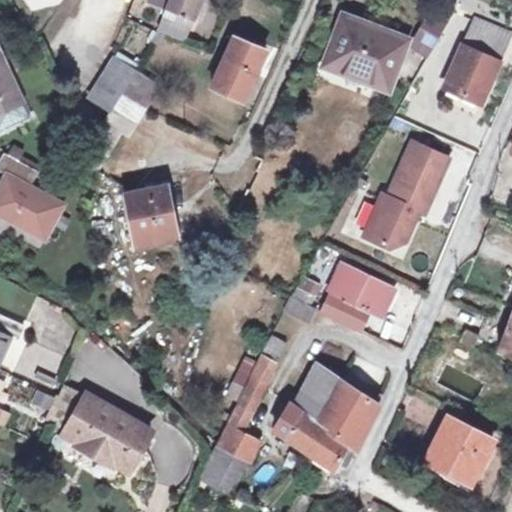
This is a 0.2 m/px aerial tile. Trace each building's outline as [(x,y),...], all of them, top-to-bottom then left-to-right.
[(151,0),(150,3),(166,9),(169,0),(151,0)] [(201,0),(169,0),(166,9),(158,31),(186,43),(201,0)] [(412,46),(429,56),(447,25),(429,16),(412,46)] [(368,74),(391,83),(407,41),(345,17),(327,65),(366,80),(368,74)] [(511,36),(476,20),(465,46),(501,62),(511,36)] [(244,102),(267,51),(235,36),(212,87),(244,102)] [(501,62),(465,46),(447,88),(483,103),(501,62)] [(0,115),(25,104),(0,50),(0,115)] [(119,52),(114,58),(136,72),(140,64),(119,52)] [(89,97),(111,111),(136,72),(114,58),(89,97)] [(160,87),(136,72),(120,97),(147,108),(160,87)] [(391,83),(368,74),(366,80),(389,88),(391,83)] [(120,132),(129,138),(147,108),(120,97),(80,162),(95,172),(120,132)] [(384,194),(365,236),(391,248),(406,242),(420,211),(425,214),(450,158),(414,142),(389,196),(384,194)] [(33,186),(41,172),(6,152),(0,162),(0,170),(8,175),(0,190),(0,215),(46,240),(66,204),(33,186)] [(138,247),(178,239),(167,186),(128,194),(138,247)] [(343,267),(323,312),(360,329),(369,310),(382,316),(394,292),(343,267)] [(293,297),(311,306),(322,285),(304,276),(293,297)] [(308,322),(314,309),(292,298),(286,311),(308,322)] [(0,364),(13,336),(20,338),(25,325),(0,314),(0,364)] [(473,348),(479,337),(467,332),(470,325),(444,314),(438,327),(464,339),(463,343),(473,348)] [(511,320),(501,350),(511,354),(511,320)] [(288,344),(273,336),(263,357),(278,364),(288,344)] [(278,364),(263,357),(260,364),(250,384),(265,391),(278,364)] [(250,384),(260,364),(248,358),(236,381),(248,387),(250,384)] [(339,378),(318,365),(303,393),(324,407),(339,378)] [(0,372),(0,398),(26,409),(35,386),(0,372)] [(381,405),(339,378),(324,407),(322,409),(338,419),(334,424),(340,428),(336,435),(357,450),(381,405)] [(265,391),(250,384),(248,387),(204,478),(228,490),(234,477),(238,479),(247,460),(252,462),(261,443),(243,434),(265,391)] [(88,395),(66,385),(49,422),(67,431),(88,395)] [(47,411),(53,396),(36,390),(31,405),(47,411)] [(152,432),(88,395),(67,431),(65,435),(79,443),(78,445),(114,466),(116,463),(130,472),(152,432)] [(275,429),(313,454),(328,429),(315,420),(320,410),(300,397),(296,406),(290,402),(275,429)] [(0,423),(6,427),(13,414),(0,408),(0,423)] [(347,469),(357,450),(336,435),(340,428),(334,424),(338,419),(322,409),(320,410),(315,420),(328,429),(313,454),(335,470),(338,464),(347,469)] [(472,484),(494,440),(449,417),(427,461),(472,484)]
